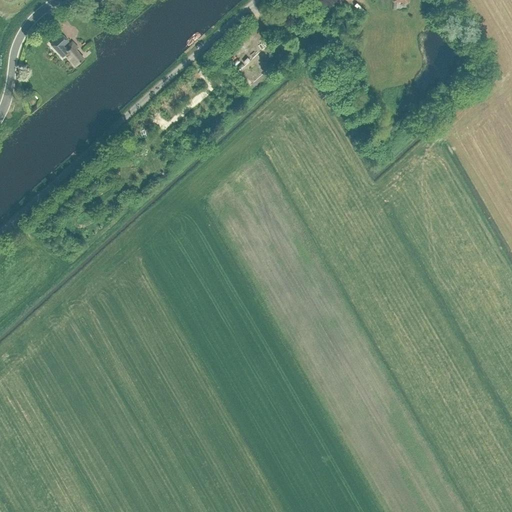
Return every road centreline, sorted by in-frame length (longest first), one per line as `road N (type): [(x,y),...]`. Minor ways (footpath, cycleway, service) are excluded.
road 1 (track): [(0,231),(255,0)]
road 2 (unclassified): [(0,114),(15,45),(57,0)]
